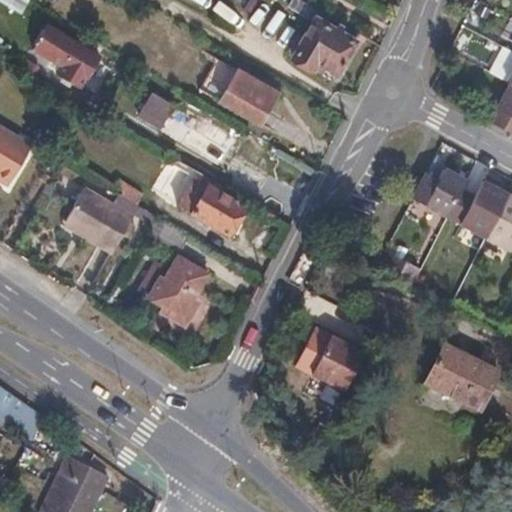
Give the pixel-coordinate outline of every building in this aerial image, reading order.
[(338,76),(362,32),(306,0),(292,0),(289,7),(314,20),(306,34),(311,37),(298,62),(314,71),(317,65),(338,76)] [(73,40),(46,24),(32,49),(59,66),(55,73),(80,88),(98,56),(73,40)] [(217,56),(199,88),(259,123),(277,91),(217,56)] [(511,87),(491,128),(511,138),(511,87)] [(198,115),(182,142),(220,166),(237,138),(198,115)] [(0,181),(6,185),(30,144),(9,130),(0,125),(0,181)] [(427,176),(413,202),(449,221),(465,191),(467,186),(442,173),(438,181),(427,176)] [(179,205),(229,234),(245,205),(196,176),(179,205)] [(109,189),(134,205),(140,195),(115,179),(109,189)] [(465,191),(449,221),(488,241),(509,199),(484,186),(478,198),(465,191)] [(87,230),(84,235),(111,251),(131,217),(82,187),(64,216),(87,230)] [(511,200),(509,199),(488,241),(511,253),(511,200)] [(61,221),(84,235),(87,230),(64,216),(61,221)] [(206,274),(177,257),(164,279),(160,277),(149,296),(182,316),(206,274)] [(394,259),(387,273),(416,287),(423,274),(394,259)] [(360,359),(327,342),(309,375),(341,393),(360,359)] [(480,409),(484,402),(499,373),(445,347),(426,384),(480,409)] [(0,416),(3,412),(37,430),(60,443),(62,440),(66,434),(0,388),(0,416)] [(3,412),(0,416),(0,424),(31,441),(37,430),(3,412)] [(40,511),(90,511),(108,476),(69,456),(40,511)]
